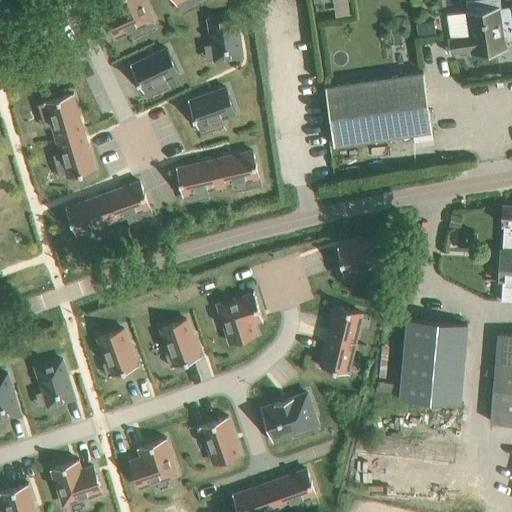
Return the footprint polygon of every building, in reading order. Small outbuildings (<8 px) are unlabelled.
[(113,0),(116,6),(104,12),(116,36),(130,30),(152,19),(150,15),(143,0),(113,0)] [(468,34),(447,37),(449,53),(451,53),(451,52),(472,49),(473,53),(471,53),(471,54),(507,49),(507,48),(505,48),(504,41),(511,39),(511,4),(501,6),(501,5),(499,0),(466,0),(468,10),(464,11),(468,34)] [(235,15),(209,19),(212,43),(215,58),(214,58),(214,59),(242,55),(242,54),(241,54),(235,15)] [(45,38),(10,56),(22,79),(35,73),(45,68),(47,72),(59,66),(58,64),(54,54),(53,51),(52,51),(44,36),(45,38)] [(131,63),(130,63),(137,79),(138,82),(139,82),(143,91),(144,91),(145,93),(157,87),(155,83),(165,78),(178,72),(167,48),(132,65),(131,63)] [(423,72),(325,86),(334,145),(432,130),(423,72)] [(189,98),(188,98),(198,127),(199,127),(200,129),(212,125),(210,121),(221,117),(235,112),(226,87),(189,100),(189,98)] [(44,102),(41,103),(45,115),(50,113),(53,125),(57,138),(82,130),(71,94),(74,93),(73,92),(44,101),(44,102)] [(82,130),(57,138),(61,151),(64,162),(60,164),(63,176),(68,175),(68,176),(79,172),(80,173),(83,172),(83,171),(94,168),(94,167),(93,167),(82,130)] [(309,174),(337,171),(335,146),(306,149),(309,174)] [(252,150),(215,159),(220,185),(234,182),(245,179),(247,184),(259,181),(258,177),(259,176),(256,165),(257,165),(256,161),(255,161),(253,150),(252,150)] [(177,165),(176,166),(183,196),(184,199),(197,196),(196,191),(207,188),(220,185),(215,159),(177,168),(177,165)] [(139,181),(103,194),(112,219),(125,214),(136,210),(138,215),(150,211),(149,206),(145,195),(146,195),(145,191),(144,192),(140,181),(139,181)] [(66,205),(66,206),(76,234),(77,234),(78,237),(90,233),(88,228),(99,224),(112,219),(103,194),(67,207),(66,205)] [(501,220),(501,223),(504,223),(502,248),(511,248),(511,205),(503,205),(502,220),(501,220)] [(451,214),(448,225),(458,227),(461,216),(451,214)] [(338,245),(337,245),(344,276),(345,276),(345,278),(358,275),(357,271),(382,265),(376,239),(338,248),(338,245)] [(253,292),(218,304),(230,342),(256,334),(252,321),(262,318),(262,320),(263,320),(254,290),(253,290),(253,292)] [(335,305),(328,336),(354,342),(362,312),(350,309),(350,308),(347,307),(347,308),(335,305)] [(186,318),(161,327),(170,352),(166,354),(170,366),(172,365),(173,366),(202,355),(202,354),(199,355),(186,318)] [(464,400),(469,328),(407,324),(402,395),(464,400)] [(123,328),(99,336),(107,361),(103,363),(107,375),(109,374),(110,375),(139,364),(139,363),(136,364),(123,328)] [(511,334),(497,333),(489,421),(511,423),(511,498),(511,499),(511,498),(511,334)] [(319,364),(319,365),(349,372),(347,371),(354,342),(328,336),(321,365),(319,364)] [(60,359),(36,366),(48,404),(47,404),(48,405),(75,396),(74,396),(74,395),(62,358),(60,359)] [(7,372),(0,374),(0,416),(20,410),(19,410),(7,372)] [(261,405),(260,406),(273,441),(272,438),(283,434),(283,435),(293,431),(304,427),(301,418),(314,413),(307,392),(262,407),(261,405)] [(199,426),(197,427),(201,439),(206,437),(214,462),(239,453),(226,417),(229,416),(228,415),(199,425),(199,426)] [(142,456),(130,460),(138,486),(176,473),(165,438),(167,437),(166,437),(137,447),(137,448),(139,447),(142,456)] [(79,458),(49,468),(50,469),(52,468),(64,503),(102,490),(93,465),(81,469),(78,459),(79,459),(79,458)] [(306,469),(270,482),(278,506),(292,502),(303,498),(304,502),(316,498),(315,494),(316,494),(312,483),(312,482),(311,479),(307,468),(306,468),(306,469)] [(233,492),(232,492),(238,511),(262,511),(265,511),(278,506),(270,482),(233,494),(233,492)] [(0,504),(1,506),(5,504),(7,511),(35,511),(26,484),(29,483),(28,483),(0,491),(0,504)]
